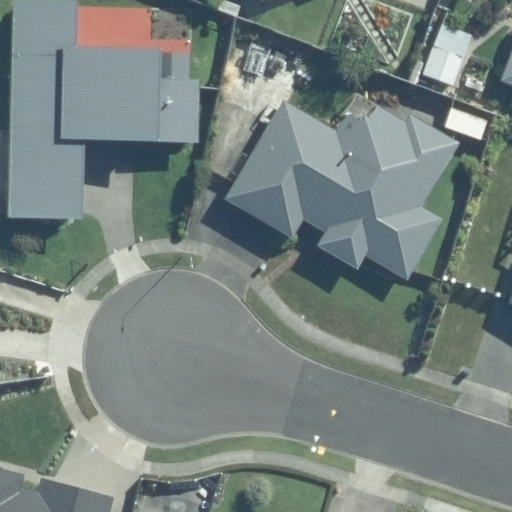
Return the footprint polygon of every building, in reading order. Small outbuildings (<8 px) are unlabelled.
[(82,7),(16,5),(10,223),(88,225),(90,145),(195,147),(197,86),(170,85),(171,55),(81,53),(82,7)] [(468,40),(431,32),(422,76),(459,84),(468,40)] [(282,105),(226,203),(295,242),(305,226),(325,237),(316,253),(361,279),(370,262),(411,285),(448,220),(427,208),(458,153),(370,103),(347,142),(282,105)] [(511,227),(502,255),(511,258),(511,297),(508,307),(511,308),(511,227)] [(28,481),(0,473),(0,511),(109,511),(112,504),(44,486),(41,499),(24,495),(28,481)]
